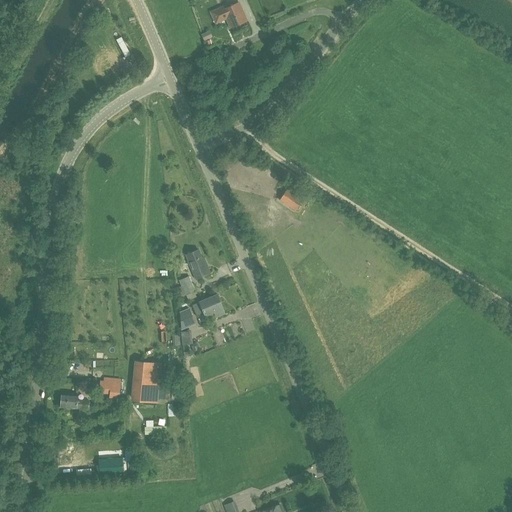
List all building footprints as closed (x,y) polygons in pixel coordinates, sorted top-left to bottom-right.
[(230,28),(247,21),(239,2),(227,8),(226,5),(211,12),(216,23),(226,19),(230,28)] [(304,198),(307,192),(296,186),(293,191),(304,198)] [(302,200),(286,189),(279,200),(295,210),(302,200)] [(196,279),(210,273),(205,262),(203,262),(198,249),(186,254),(196,279)] [(189,275),(178,280),(184,295),(195,291),(189,275)] [(216,317),(225,313),(217,295),(192,305),(197,317),(204,314),(204,315),(213,312),(216,317)] [(195,324),(189,308),(180,312),(182,329),(195,324)] [(190,344),(189,331),(181,332),(183,344),(190,344)] [(181,344),(180,334),(172,335),(173,345),(181,344)] [(137,363),(133,399),(157,402),(160,365),(137,363)] [(187,388),(188,387),(189,398),(196,397),(193,376),(186,377),(187,388)] [(117,398),(119,383),(101,382),(100,390),(112,391),(111,397),(117,398)] [(88,409),(89,401),(77,400),(77,394),(61,393),(60,407),(76,409),(76,408),(88,409)] [(166,426),(144,427),(145,434),(166,434),(166,426)] [(99,460),(101,475),(124,473),(122,458),(99,460)] [(233,501),(225,504),(228,511),(236,511),(237,511),(233,501)]
